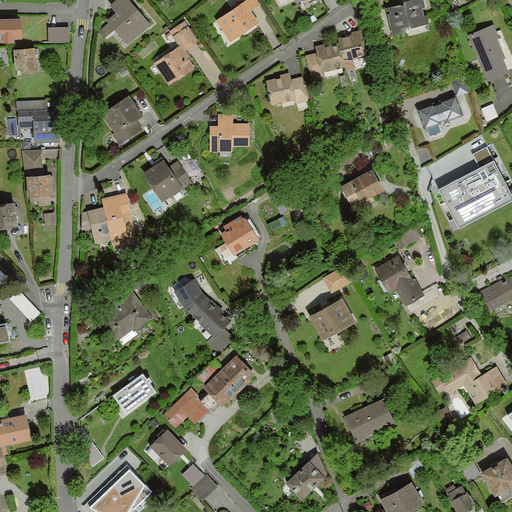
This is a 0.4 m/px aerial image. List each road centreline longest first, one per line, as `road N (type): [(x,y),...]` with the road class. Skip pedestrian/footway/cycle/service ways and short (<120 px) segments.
road 1 (residential): [(67,190),(91,183),(364,0)]
road 2 (residential): [(67,190),(57,316),(67,511)]
road 3 (residential): [(410,141),(462,303),(511,360)]
road 4 (residential): [(254,511),(212,468),(204,442),(271,372),(296,368)]
road 5 (residential): [(84,0),(67,190)]
road 6 (residential): [(296,368),(346,501),(336,511)]
